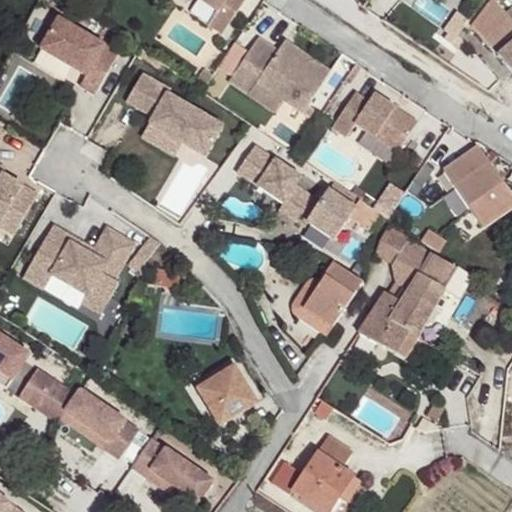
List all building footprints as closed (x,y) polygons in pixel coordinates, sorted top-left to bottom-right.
[(171,0),(170,1),(212,31),(221,20),(192,0),(171,0)] [(192,0),(221,20),(212,31),(228,43),(257,2),(254,0),(192,0)] [(511,72),(511,3),(505,10),(500,4),(473,28),(511,72)] [(97,103),(120,62),(59,27),(42,58),(88,85),(82,95),(97,103)] [(237,87),(257,101),(266,89),(290,106),(310,119),(338,79),(310,59),(305,66),(288,54),(285,58),(267,45),(257,59),(237,87)] [(293,48),(288,54),(305,66),(310,59),(293,48)] [(243,49),(223,77),(237,87),(257,59),(243,49)] [(210,77),(202,89),(211,95),(218,84),(210,77)] [(171,95),(143,79),(127,107),(155,122),(151,129),(184,147),(207,160),(224,130),(168,99),(171,95)] [(266,89),(257,101),(281,118),(290,106),(266,89)] [(364,132),(376,140),(405,159),(424,129),(382,101),(376,110),(363,100),(339,135),(354,145),(364,132)] [(315,111),(310,119),(317,123),(322,116),(315,111)] [(184,147),(151,129),(143,142),(177,160),(184,147)] [(405,159),(376,140),(366,153),(396,172),(405,159)] [(511,196),(478,149),(443,173),(482,229),(511,208),(511,196)] [(238,176),(285,206),(297,188),(302,180),(256,150),(238,176)] [(0,180),(0,240),(13,248),(34,211),(19,203),(21,199),(0,187),(3,182),(0,180)] [(316,200),(297,188),(285,206),(281,213),(282,213),(307,229),(310,224),(337,241),(347,226),(352,230),(357,222),(371,231),(383,216),(368,205),(361,201),(356,209),(324,188),(316,200)] [(363,191),(357,199),(360,201),(361,201),(368,205),(373,198),(363,191)] [(35,207),(21,199),(19,203),(34,211),(35,207)] [(511,216),(511,208),(482,229),(485,234),(503,221),(504,223),(511,216)] [(394,264),(410,240),(391,229),(378,255),(394,264)] [(448,241),(429,230),(424,240),(441,252),(448,241)] [(52,287),(87,307),(92,300),(110,310),(119,294),(114,291),(134,255),(106,239),(94,261),(91,266),(70,254),(73,249),(53,237),(23,291),(43,302),(52,287)] [(397,284),(409,292),(433,254),(411,241),(395,267),(397,284)] [(132,272),(140,278),(162,248),(154,243),(132,272)] [(73,249),(70,254),(91,266),(94,261),(73,249)] [(391,323),(417,338),(454,276),(457,269),(433,254),(409,292),(391,323)] [(325,283),(300,320),(330,340),(365,286),(336,266),(325,283)] [(454,276),(446,290),(461,299),(474,276),(461,267),(457,269),(454,276)] [(188,276),(153,270),(142,285),(184,293),(188,276)] [(299,319),(300,320),(325,283),(324,282),(322,281),(319,281),(316,282),(312,284),(311,286),(297,305),(296,308),(296,311),(296,313),(297,316),(299,319)] [(381,345),(406,359),(417,338),(391,323),(409,292),(397,284),(390,294),(387,293),(360,334),(381,345)] [(110,310),(92,300),(87,307),(83,315),(101,325),(110,310)] [(0,339),(0,375),(15,385),(31,360),(0,339)] [(358,375),(344,366),(335,381),(348,390),(358,375)] [(263,407),(240,370),(203,392),(226,430),(263,407)] [(15,385),(0,375),(0,389),(8,395),(15,385)] [(40,376),(21,403),(39,415),(57,387),(40,376)] [(57,387),(39,415),(61,430),(64,426),(108,455),(114,447),(69,417),(79,402),(57,387)] [(79,402),(69,417),(114,447),(108,455),(123,465),(137,442),(111,424),(115,418),(82,397),(79,402)] [(447,408),(436,403),(429,415),(439,421),(447,408)] [(115,418),(111,424),(137,442),(142,435),(115,418)] [(332,511),(341,501),(354,480),(343,473),(354,457),(328,439),(306,472),(289,461),(268,493),(286,505),(293,493),(320,511),(332,511)] [(155,444),(151,450),(178,468),(181,462),(155,444)] [(151,450),(135,473),(151,483),(156,475),(203,507),(217,485),(181,462),(178,468),(151,450)] [(156,475),(151,483),(194,511),(198,511),(203,507),(156,475)] [(365,486),(354,480),(341,501),(348,506),(351,507),(365,486)] [(0,511),(11,511),(0,503),(0,511)]
